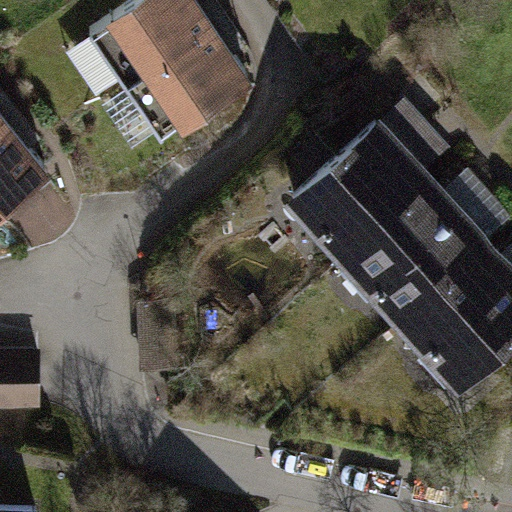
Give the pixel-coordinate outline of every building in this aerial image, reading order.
[(206,0),(114,0),(87,20),(162,129),(253,66),(206,0)] [(0,100),(0,201),(50,162),(0,100)] [(511,251),(384,110),(289,195),(455,380),(511,329),(511,251)] [(40,347),(0,346),(0,400),(40,401),(40,347)] [(44,511),(46,493),(0,491),(0,511),(44,511)]
